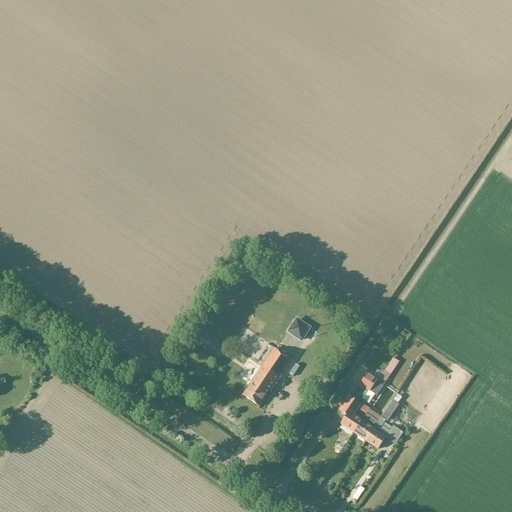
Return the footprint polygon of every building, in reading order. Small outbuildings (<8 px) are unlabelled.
[(313,326),(297,326),(297,336),(314,336),(313,326)] [(259,407),(291,361),(274,350),(243,396),(259,407)] [(368,374),(360,385),(370,392),(377,382),(378,380),(368,374)] [(377,382),(370,392),(377,397),(384,386),(377,382)] [(396,396),(402,400),(407,394),(401,390),(396,396)] [(341,425),(353,433),(362,421),(354,415),(361,405),(349,397),(341,409),(348,414),(341,425)] [(362,421),(353,433),(365,442),(378,422),(366,414),(362,421)] [(390,442),(397,432),(392,429),(390,432),(382,426),(386,420),(382,417),(378,422),(365,442),(378,450),(385,439),(390,442)]
